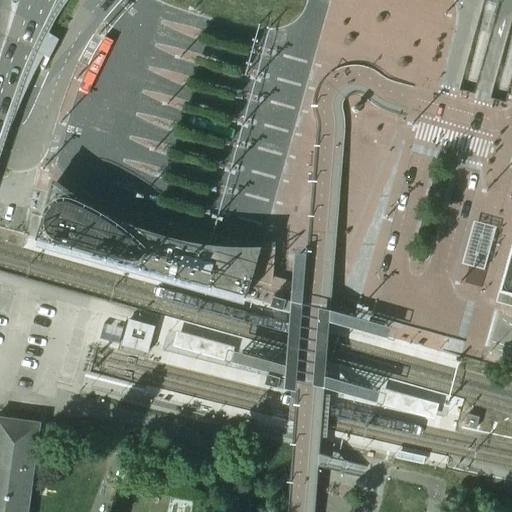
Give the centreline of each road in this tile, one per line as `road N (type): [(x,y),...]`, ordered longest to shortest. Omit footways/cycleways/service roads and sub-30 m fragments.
road 1 (unclassified): [(471,0),(383,287),(424,310)]
road 2 (unclassified): [(424,310),(507,0)]
road 3 (unclassified): [(0,151),(33,139),(64,55),(99,0)]
